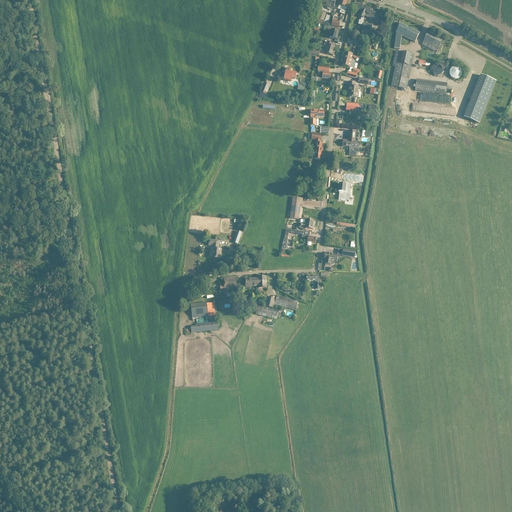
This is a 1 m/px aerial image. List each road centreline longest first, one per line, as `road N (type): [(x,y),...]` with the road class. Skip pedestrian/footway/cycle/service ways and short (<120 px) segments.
road 1 (track): [(116,511),(26,0)]
road 2 (unclassified): [(194,286),(235,272),(313,269),(334,79),(352,0)]
road 3 (track): [(146,511),(166,454),(179,294),(194,286)]
